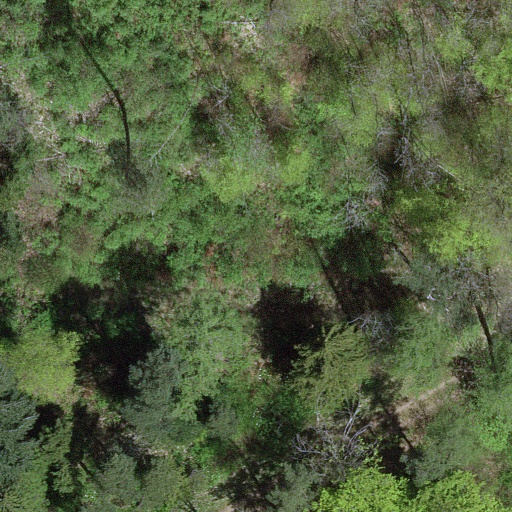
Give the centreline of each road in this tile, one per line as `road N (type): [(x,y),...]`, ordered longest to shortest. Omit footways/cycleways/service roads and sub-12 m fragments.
road 1 (track): [(0,294),(511,276)]
road 2 (track): [(236,511),(511,344)]
